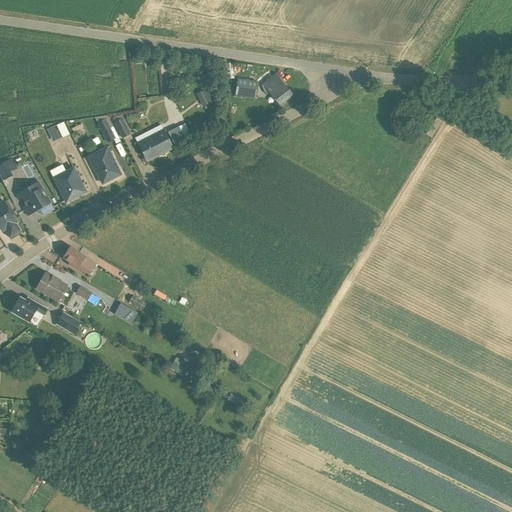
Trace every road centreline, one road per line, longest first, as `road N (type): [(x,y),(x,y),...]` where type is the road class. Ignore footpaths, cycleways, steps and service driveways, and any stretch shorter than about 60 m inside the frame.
road 1 (unclassified): [(0,277),(81,221),(317,102),(344,71)]
road 2 (unclassified): [(0,21),(344,71)]
